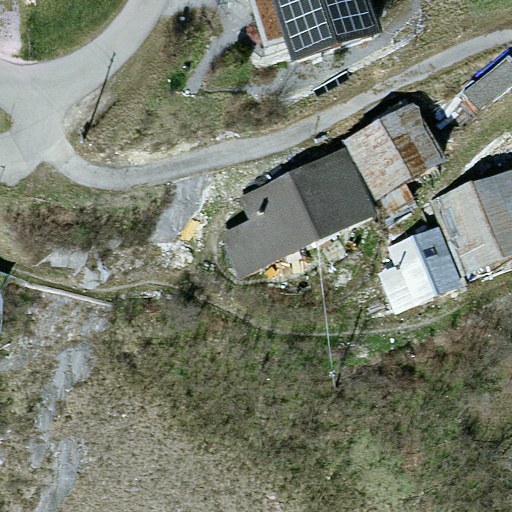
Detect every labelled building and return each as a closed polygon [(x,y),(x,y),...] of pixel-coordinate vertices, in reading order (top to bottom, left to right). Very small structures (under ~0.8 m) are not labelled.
[(355,0),(243,0),(264,77),(368,49),(355,0)] [(407,118),(353,145),(380,200),(434,173),(407,118)] [(227,235),(242,274),(373,223),(348,160),(247,200),(257,224),(227,235)] [(511,193),(508,183),(436,209),(444,232),(461,278),(511,259),(511,193)] [(400,300),(461,278),(444,232),(384,253),(400,300)]
